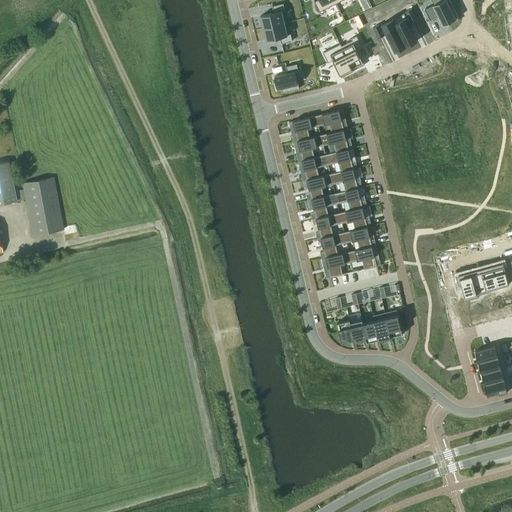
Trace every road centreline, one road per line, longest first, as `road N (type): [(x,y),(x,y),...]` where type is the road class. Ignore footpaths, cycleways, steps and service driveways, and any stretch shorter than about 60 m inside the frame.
road 1 (track): [(251,485),(186,207),(88,0)]
road 2 (residential): [(258,112),(319,348),(338,359),(401,367)]
road 3 (residential): [(401,367),(413,322),(356,88)]
road 4 (tertiary): [(511,437),(402,471),(324,511)]
road 5 (tertiary): [(351,511),(411,481),(511,450)]
road 6 (residential): [(356,88),(457,36),(467,20),(465,0)]
